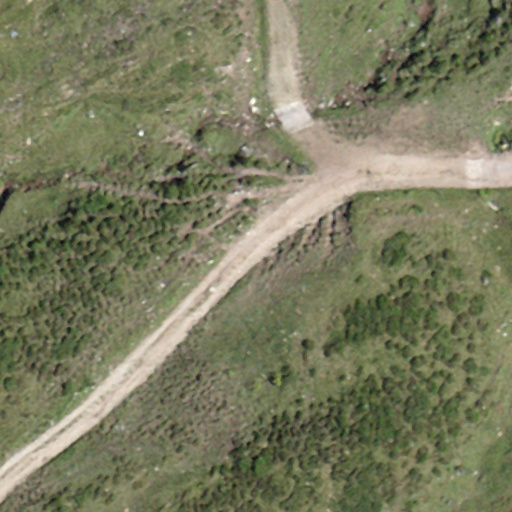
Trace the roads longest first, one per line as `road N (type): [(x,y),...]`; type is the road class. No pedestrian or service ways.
road 1 (track): [(339,177),(13,511)]
road 2 (track): [(339,177),(314,0)]
road 3 (track): [(511,180),(339,177)]
